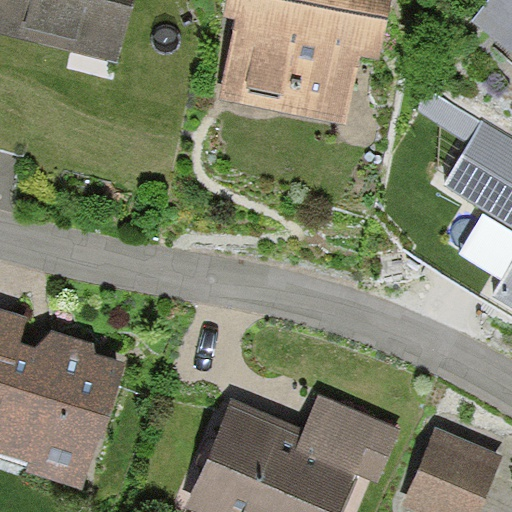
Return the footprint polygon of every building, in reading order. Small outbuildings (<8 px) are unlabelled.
[(0,0),(0,29),(117,58),(131,0),(0,0)] [(388,0),(233,0),(229,22),(240,24),(224,101),(345,126),(360,55),(376,58),(388,0)] [(511,0),(488,0),(473,19),(511,49),(511,0)] [(474,144),(485,124),(425,89),(420,112),(474,144)] [(511,139),(485,124),(474,144),(448,186),(511,223),(511,271),(496,298),(511,307),(511,139)] [(30,322),(0,312),(0,448),(28,457),(23,472),(90,492),(128,368),(95,358),(92,349),(50,336),(39,351),(22,346),(30,322)] [(306,433),(236,403),(190,509),(197,511),(341,511),(357,478),(377,487),(402,431),(322,396),(306,433)] [(483,511),(507,456),(440,427),(405,507),(415,511),(483,511)]
